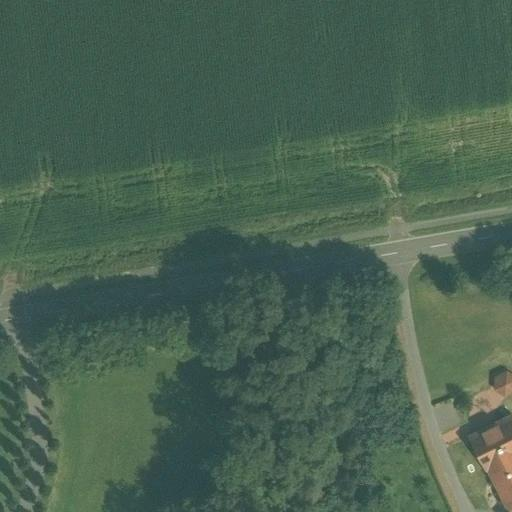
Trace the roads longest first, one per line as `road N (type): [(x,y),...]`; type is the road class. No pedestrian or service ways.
road 1 (tertiary): [(0,321),(511,235)]
road 2 (unknown): [(406,511),(394,411),(392,256)]
